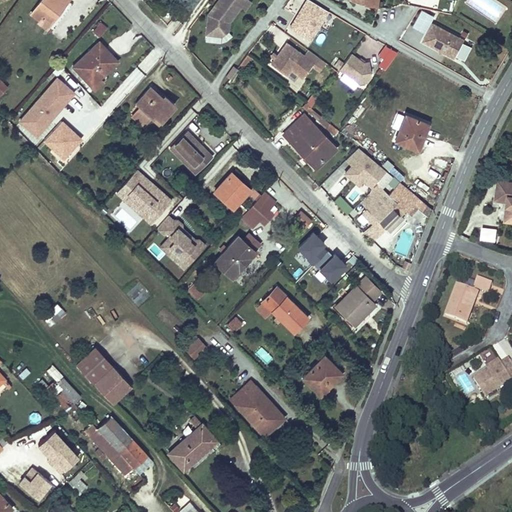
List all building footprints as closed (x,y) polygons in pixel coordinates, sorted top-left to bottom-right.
[(60,9),(66,0),(67,0),(68,0),(40,0),(31,13),(40,20),(38,22),(47,29),(61,10),(60,9)] [(61,10),(68,0),(67,0),(66,0),(60,9),(61,10)] [(229,22),(240,7),(244,10),(251,2),(248,0),(218,0),(211,9),(213,11),(211,13),(208,13),(206,34),(221,36),(228,30),(229,22)] [(328,13),(307,0),(305,0),(288,27),(311,40),(328,13)] [(455,0),(441,0),(440,7),(454,10),(455,0)] [(434,16),(423,9),(413,26),(424,32),(434,16)] [(99,36),(107,27),(101,23),(93,31),(99,36)] [(465,39),(434,23),(424,41),(456,57),(465,39)] [(61,27),(55,35),(61,40),(67,31),(61,27)] [(97,77),(113,62),(103,52),(106,49),(99,41),(73,66),(95,89),(102,82),(99,78),(97,77)] [(306,56),(288,43),(276,59),(272,64),(288,75),(291,70),(303,79),(313,64),(321,70),(326,63),(318,58),(310,51),(306,56)] [(385,70),(397,53),(387,46),(376,63),(385,70)] [(118,61),(106,49),(103,52),(113,62),(97,77),(99,78),(118,61)] [(364,62),(351,53),(340,69),(359,83),(367,82),(372,75),(370,61),(364,62)] [(243,67),(251,57),(247,54),(240,64),(243,67)] [(58,78),(20,121),(37,136),(75,93),(58,78)] [(160,121),(175,105),(168,99),(165,96),(163,98),(150,86),(136,103),(141,107),(152,117),(155,115),(160,121)] [(329,123),(327,121),(306,104),(303,107),(335,134),(338,130),(329,123)] [(144,126),(152,117),(141,107),(132,116),(144,126)] [(336,148),(305,115),(284,134),(315,168),(336,148)] [(418,149),(428,124),(405,115),(395,140),(418,149)] [(99,128),(106,120),(103,117),(96,125),(99,128)] [(63,157),(80,139),(61,121),(45,139),(63,157)] [(211,156),(199,144),(198,145),(195,142),(197,141),(187,131),(174,145),(199,169),(211,156)] [(199,169),(174,145),(171,148),(195,173),(199,169)] [(385,171),(358,147),(344,163),(348,168),(362,180),(371,188),(385,171)] [(362,180),(348,168),(342,175),(356,187),(362,180)] [(151,222),(171,200),(137,170),(117,192),(151,222)] [(232,207),(247,191),(236,181),(238,179),(231,172),(214,191),(232,207)] [(249,189),(238,179),(236,181),(247,191),(249,189)] [(511,221),(511,182),(498,180),(496,199),(508,201),(510,201),(509,205),(507,205),(505,221),(511,221)] [(394,188),(389,194),(379,184),(361,202),(368,209),(363,214),(374,225),(381,233),(386,228),(387,230),(401,217),(400,215),(405,210),(407,212),(414,204),(394,188)] [(272,213),(268,209),(275,202),(264,192),(241,217),(252,227),(259,219),(263,223),(272,213)] [(411,215),(418,207),(414,204),(407,212),(411,215)] [(184,268),(204,244),(171,216),(159,230),(168,238),(160,247),(184,268)] [(314,238),(321,231),(317,227),(310,234),(314,238)] [(482,227),(481,239),(497,240),(498,228),(482,227)] [(232,277),(255,251),(254,250),(260,243),(249,233),(243,240),(238,235),(214,261),(232,277)] [(409,271),(412,263),(405,260),(402,267),(409,271)] [(359,312),(371,300),(380,291),(365,276),(335,307),(354,325),(363,316),(359,312)] [(467,323),(474,304),(470,303),(475,290),(479,291),(480,289),(489,293),(493,283),(478,278),(473,289),(458,283),(446,315),(467,323)] [(308,317),(276,286),(262,301),(277,316),(280,320),(293,332),(308,317)] [(474,304),(479,291),(475,290),(470,303),(474,304)] [(363,316),(375,304),(371,300),(359,312),(363,316)] [(40,319),(45,324),(59,310),(55,306),(40,319)] [(233,331),(242,322),(236,317),(227,326),(233,331)] [(191,362),(205,349),(196,339),(182,352),(191,362)] [(113,366),(95,346),(76,363),(87,375),(94,383),(113,366)] [(261,346),(255,352),(267,364),(273,358),(261,346)] [(488,352),(482,358),(490,365),(495,359),(488,352)] [(320,394),(341,372),(324,355),(303,376),(320,394)] [(489,369),(501,362),(499,359),(487,367),(489,369)] [(485,397),(511,380),(511,362),(510,360),(503,364),(502,364),(501,362),(489,369),(474,379),(485,397)] [(82,396),(52,363),(45,370),(74,403),(82,396)] [(131,385),(113,365),(113,366),(94,383),(112,403),(131,385)] [(11,386),(4,379),(2,381),(8,389),(11,386)] [(248,382),(226,402),(258,437),(270,427),(274,430),(284,421),(248,382)] [(73,402),(66,394),(62,390),(54,397),(66,410),(73,402)] [(135,442),(111,415),(97,428),(121,454),(135,442)] [(204,425),(195,415),(190,420),(197,428),(191,433),(193,435),(204,425)] [(121,454),(97,428),(91,422),(84,430),(99,447),(95,451),(102,459),(106,455),(124,474),(133,467),(121,454)] [(206,445),(215,438),(204,425),(193,435),(191,433),(168,453),(183,469),(208,448),(206,445)] [(262,441),(274,430),(270,427),(258,437),(262,441)] [(38,447),(61,472),(79,457),(55,431),(38,447)] [(208,448),(217,440),(215,438),(206,445),(208,448)] [(133,467),(147,454),(135,442),(121,454),(133,467)] [(51,483),(32,469),(21,485),(40,499),(51,483)] [(183,495),(176,502),(182,508),(189,501),(183,495)] [(0,511),(7,511),(12,508),(5,501),(0,505),(0,511)] [(198,511),(190,503),(186,506),(189,510),(189,509),(192,511),(198,511)]
